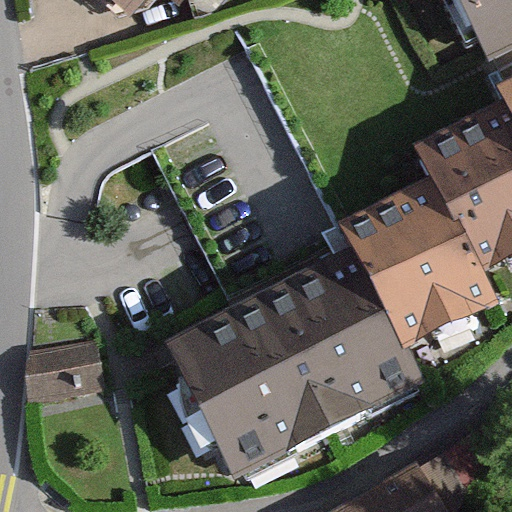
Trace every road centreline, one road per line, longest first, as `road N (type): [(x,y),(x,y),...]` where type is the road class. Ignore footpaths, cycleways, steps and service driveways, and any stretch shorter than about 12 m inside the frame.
road 1 (residential): [(284,511),(444,429),(511,356)]
road 2 (tertiary): [(0,149),(0,396)]
